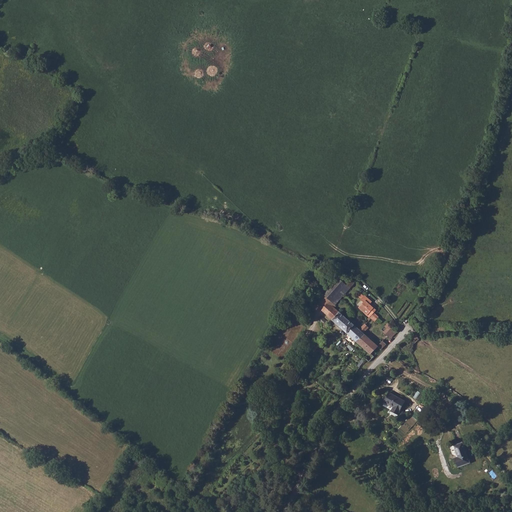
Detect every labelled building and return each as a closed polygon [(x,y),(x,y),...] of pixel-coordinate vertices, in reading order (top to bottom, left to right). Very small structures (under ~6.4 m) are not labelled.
[(343,274),(323,296),(325,298),(329,301),(334,305),(344,294),(346,293),(342,289),(346,285),(344,283),(349,278),(343,274)] [(342,289),(346,293),(354,283),(349,278),(344,283),(346,285),(342,289)] [(363,296),(360,294),(358,297),(360,299),(355,304),(369,317),(374,312),(375,310),(369,304),(370,302),(364,295),(363,296)] [(325,298),(321,302),(325,306),(329,301),(325,298)] [(325,306),(321,310),(347,334),(354,326),(351,324),(334,309),(336,307),(334,305),(329,301),(325,306)] [(374,312),(369,317),(370,319),(374,322),(378,317),(374,312)] [(386,329),(383,332),(388,337),(395,329),(390,325),(386,329)] [(354,326),(347,334),(356,341),(365,336),(362,334),(359,331),(354,326)] [(395,329),(388,337),(391,339),(395,335),(398,331),(395,329)] [(365,336),(356,341),(370,355),(371,354),(377,348),(380,350),(386,344),(382,341),(377,347),(365,336)] [(409,338),(399,346),(403,351),(409,347),(410,347),(419,340),(416,337),(412,336),(409,338)] [(395,409),(393,413),(398,416),(406,402),(390,393),(384,402),(395,409)] [(464,442),(455,445),(460,456),(457,458),(460,465),(472,461),(464,442)]
